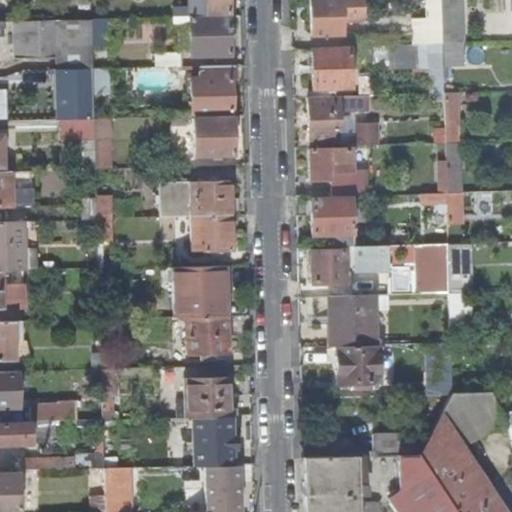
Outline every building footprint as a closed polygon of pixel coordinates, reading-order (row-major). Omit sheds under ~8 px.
[(193,0),(194,16),(204,16),(204,12),(227,12),(226,0),(193,0)] [(309,0),(311,35),(342,34),(341,18),(360,17),(359,0),(309,0)] [(459,42),(458,0),(439,0),(441,43),(459,42)] [(228,56),(227,15),(204,16),(194,16),(173,17),(174,25),(189,24),(189,57),(228,56)] [(109,46),(108,18),(91,19),(92,46),(109,46)] [(92,46),(91,19),(12,21),(14,59),(55,58),(57,121),(71,120),(94,120),(93,79),(93,69),(92,46)] [(462,42),(459,42),(441,43),(441,55),(462,54),(462,42)] [(370,46),(348,46),(348,49),(311,51),(312,89),(348,88),(348,56),(370,55),(370,46)] [(155,68),(182,67),(181,52),(155,53),(155,68)] [(462,67),(462,54),(441,55),(442,67),(462,67)] [(234,79),(234,66),(197,67),(197,79),(188,79),(190,115),(229,114),(229,79),(234,79)] [(110,69),(93,69),(93,79),(109,78),(110,69)] [(454,119),(454,94),(442,94),(443,120),(454,119)] [(365,110),(364,96),(307,98),(309,144),(346,143),(346,111),(365,110)] [(232,157),(232,116),(192,117),(193,157),(232,157)] [(189,127),(189,117),(167,118),(167,127),(189,127)] [(94,120),(94,129),(105,129),(105,119),(94,120)] [(454,142),(454,119),(443,120),(444,134),(444,143),(454,142)] [(83,169),(95,169),(94,129),(94,120),(71,120),(71,143),(83,142),(83,169)] [(356,123),(356,146),(377,145),(377,123),(356,123)] [(329,179),(330,196),(363,195),(363,168),(351,168),(351,148),(309,149),(310,180),(329,179)] [(0,206),(31,206),(30,171),(3,171),(0,171),(0,206)] [(190,217),(231,217),(230,181),(159,183),(160,218),(190,217)] [(446,201),(445,193),(418,193),(419,202),(446,201)] [(458,215),(457,193),(445,193),(446,201),(446,216),(458,215)] [(96,219),(96,198),(84,198),(83,220),(96,219)] [(351,245),(354,245),(352,198),(310,199),(311,235),(332,234),(332,246),(351,245)] [(231,252),(231,217),(190,217),(191,254),(231,252)] [(96,219),(83,220),(80,220),(80,236),(83,236),(83,248),(97,248),(97,234),(96,219)] [(105,220),(96,219),(97,234),(105,234),(105,220)] [(448,293),(447,243),(413,243),(415,293),(448,293)] [(387,269),(387,244),(354,245),(351,245),(352,270),(387,269)] [(343,251),(312,251),(313,288),(343,288),(343,251)] [(228,315),(227,266),(172,267),(172,317),(186,317),(228,315)] [(0,286),(0,271),(0,307),(22,307),(21,286),(0,286)] [(21,271),(0,271),(0,286),(21,286),(21,271)] [(372,344),(372,295),(326,296),(326,315),(331,315),(332,346),(335,345),(372,344)] [(464,326),(466,296),(446,295),(444,325),(464,326)] [(228,352),(228,315),(186,317),(187,354),(228,352)] [(20,340),(19,321),(0,321),(0,359),(14,359),(14,340),(20,340)] [(447,393),(446,343),(420,343),(422,393),(447,393)] [(379,382),(378,344),(372,344),(335,345),(336,382),(356,381),(357,388),(369,388),(369,381),(379,382)] [(89,355),(92,368),(120,362),(117,349),(89,355)] [(111,419),(110,369),(100,369),(101,419),(110,419),(111,419)] [(192,416),(230,416),(229,376),(183,377),(185,417),(192,416)] [(0,388),(0,407),(19,407),(19,389),(0,388)] [(503,427),(492,391),(451,392),(450,393),(417,454),(454,511),(502,511),(459,445),(503,427)] [(36,421),(64,420),(63,406),(29,406),(29,421),(36,421)] [(230,447),(230,416),(192,416),(194,467),(204,467),(220,467),(220,448),(230,447)] [(110,419),(101,419),(102,441),(111,441),(110,419)] [(36,428),(36,421),(29,421),(0,421),(0,444),(36,444),(36,437),(30,438),(30,428),(36,428)] [(102,469),(102,449),(74,448),(74,453),(20,455),(20,471),(102,469)] [(393,511),(454,511),(417,454),(303,458),(304,511),(372,511),(372,502),(384,498),(393,511)] [(238,466),(220,467),(204,467),(204,486),(238,485),(238,466)] [(128,511),(128,469),(102,469),(103,511),(128,511)] [(0,471),(0,511),(17,511),(16,471),(0,471)] [(238,511),(238,485),(204,486),(204,511),(238,511)] [(99,511),(99,496),(87,496),(87,511),(99,511)]
